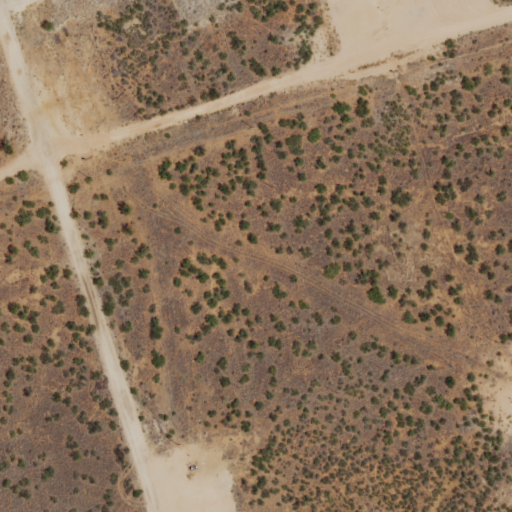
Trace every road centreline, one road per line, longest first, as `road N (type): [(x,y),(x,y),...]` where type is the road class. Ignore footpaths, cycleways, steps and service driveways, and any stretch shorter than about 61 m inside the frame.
road 1 (track): [(0,177),(511,14)]
road 2 (residential): [(157,511),(0,1)]
